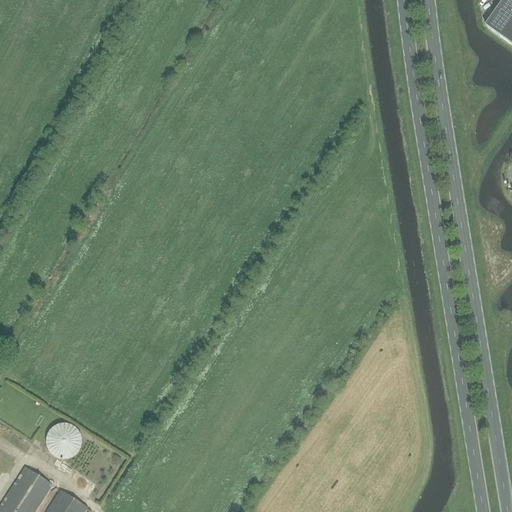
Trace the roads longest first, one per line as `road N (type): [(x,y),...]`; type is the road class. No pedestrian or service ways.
road 1 (primary): [(404,0),(483,511)]
road 2 (primary): [(507,511),(428,0)]
